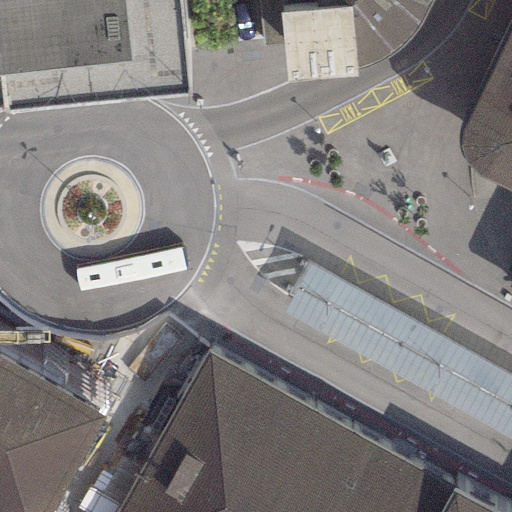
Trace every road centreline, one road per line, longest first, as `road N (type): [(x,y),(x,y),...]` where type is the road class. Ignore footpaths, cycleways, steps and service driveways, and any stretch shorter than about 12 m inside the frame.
road 1 (residential): [(511,451),(163,253)]
road 2 (residential): [(174,211),(278,218),(358,251),(511,338)]
road 3 (residential): [(455,0),(414,41),(359,72),(153,153)]
road 4 (residential): [(0,225),(28,276),(82,298),(116,293),(163,253)]
road 5 (residential): [(153,153),(106,124),(74,123),(26,145),(0,192)]
